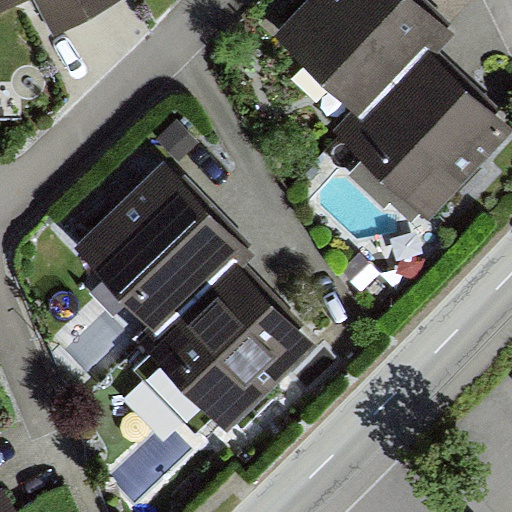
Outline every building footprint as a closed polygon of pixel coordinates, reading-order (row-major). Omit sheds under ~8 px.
[(38,0),(53,26),(101,0),(38,0)] [(299,0),(278,24),(368,110),(432,43),(451,24),(425,0),(299,0)] [(492,101),(432,43),(368,110),(349,130),(427,205),(511,118),(492,101)] [(163,151),(77,234),(159,323),(237,251),(248,239),(190,178),(163,151)] [(377,265),(358,248),(344,264),(363,281),(377,265)] [(296,316),(237,251),(159,323),(146,335),(225,420),(316,337),(296,316)] [(0,511),(21,511),(3,482),(0,484),(0,511)]
